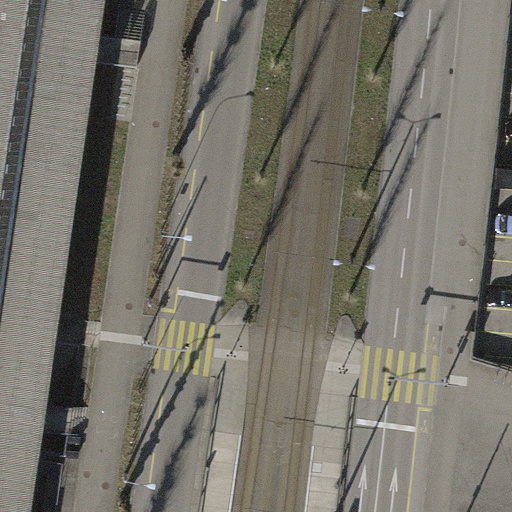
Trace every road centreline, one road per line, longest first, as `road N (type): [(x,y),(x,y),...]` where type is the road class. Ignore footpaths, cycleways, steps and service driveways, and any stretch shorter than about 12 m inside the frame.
road 1 (secondary): [(239,0),(166,511)]
road 2 (secondary): [(376,511),(432,0)]
